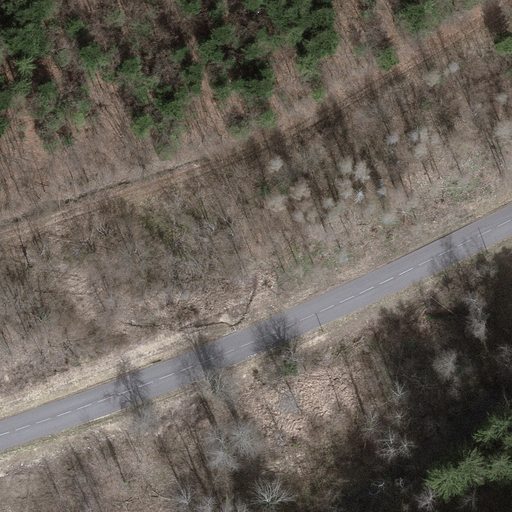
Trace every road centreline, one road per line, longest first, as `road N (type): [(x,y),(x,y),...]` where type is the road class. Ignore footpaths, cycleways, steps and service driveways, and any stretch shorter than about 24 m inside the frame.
road 1 (track): [(0,240),(259,153),(365,97),(511,2)]
road 2 (secondary): [(511,221),(280,332),(0,437)]
road 3 (track): [(511,59),(438,87),(365,97)]
